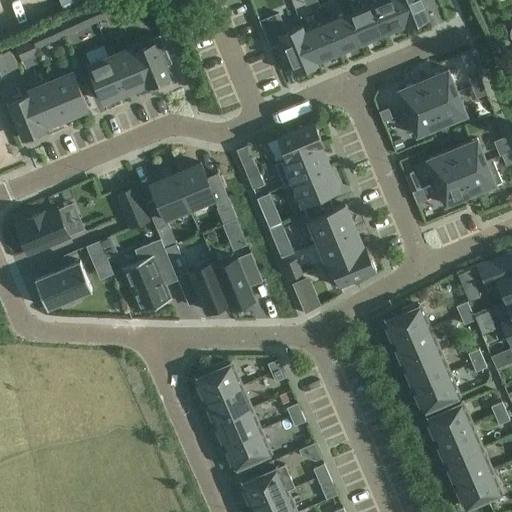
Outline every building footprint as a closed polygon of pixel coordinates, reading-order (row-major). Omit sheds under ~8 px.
[(92,1),(91,0),(57,0),(64,14),(92,1)] [(122,0),(128,12),(135,9),(146,4),(144,0),(122,0)] [(362,44),(384,35),(369,0),(367,0),(347,9),(362,44)] [(395,0),(369,0),(384,35),(406,26),(395,0)] [(429,16),(422,0),(395,0),(406,26),(429,16)] [(91,9),(95,20),(106,15),(102,4),(91,9)] [(60,23),(65,34),(95,20),(91,9),(60,23)] [(362,44),(347,9),(325,18),(339,53),(362,44)] [(278,13),(259,21),(269,46),(281,41),(294,72),(317,63),(302,27),(303,27),(303,25),(285,32),(278,13)] [(339,53),(325,18),(303,27),(302,27),(317,63),(339,53)] [(65,34),(60,23),(31,36),(36,47),(65,34)] [(171,75),(164,59),(170,57),(160,34),(133,45),(149,84),(171,75)] [(511,46),(508,37),(500,41),(503,49),(511,46)] [(38,51),(33,40),(17,47),(22,58),(38,51)] [(149,84),(133,45),(111,54),(126,92),(146,83),(147,85),(149,84)] [(504,59),(511,56),(511,46),(501,51),(504,59)] [(1,54),(0,54),(0,75),(9,72),(1,54)] [(126,92),(111,54),(87,64),(103,101),(126,92)] [(432,102),(457,91),(448,68),(423,79),(432,102)] [(49,80),(65,117),(88,108),(73,70),(49,80)] [(467,74),(471,85),(481,81),(477,70),(467,74)] [(432,102),(423,79),(398,89),(407,112),(432,102)] [(29,93),(44,129),(46,128),(45,126),(65,117),(49,80),(28,89),(29,93)] [(486,93),(481,81),(471,85),(476,97),(486,93)] [(442,125),(467,114),(457,91),(432,102),(442,125)] [(44,129),(29,93),(7,102),(22,138),(44,129)] [(432,102),(407,112),(417,135),(442,125),(432,102)] [(392,118),(387,108),(378,111),(382,122),(392,118)] [(94,133),(102,151),(130,138),(122,120),(94,133)] [(323,144),(313,121),(278,135),(287,158),(288,158),(323,144)] [(477,137),(452,148),(461,171),(486,161),(486,160),(477,137)] [(500,155),(501,154),(510,151),(504,137),(494,141),(500,155)] [(396,149),(404,146),(401,138),(393,141),(396,149)] [(247,144),(236,149),(243,164),(247,175),(258,171),(254,159),(247,144)] [(323,145),(323,144),(288,158),(287,158),(274,163),(284,186),(293,182),(292,181),(330,166),(321,145),(323,145)] [(461,171),(452,148),(426,158),(436,181),(461,171)] [(511,156),(510,151),(501,154),(506,165),(511,162),(511,156)] [(501,181),(491,157),(486,160),(486,161),(461,171),(471,194),(501,181)] [(200,162),(175,172),(190,206),(214,196),(218,205),(229,201),(217,171),(206,176),(200,162)] [(339,189),(330,166),(292,181),(293,182),(305,212),(331,201),(328,193),(339,189)] [(258,171),(247,175),(253,188),(264,183),(258,171)] [(461,171),(436,181),(446,205),(471,194),(461,171)] [(156,197),(146,201),(156,226),(168,221),(166,216),(190,206),(175,172),(151,182),(156,197)] [(135,185),(117,193),(131,226),(149,218),(135,185)] [(425,199),(421,188),(412,192),(416,203),(425,199)] [(305,212),(318,242),(355,227),(345,203),(334,208),(331,201),(305,212)] [(379,201),(362,207),(367,224),(385,218),(379,201)] [(28,221),(17,225),(28,252),(68,235),(83,229),(72,202),(57,209),(57,208),(44,214),(43,211),(27,218),(28,221)] [(269,227),(280,222),(275,211),(264,216),(269,227)] [(226,232),(240,226),(237,217),(236,217),(223,223),(226,232)] [(286,238),(280,222),(269,227),(275,243),(286,238)] [(363,247),(355,227),(318,242),(326,263),(366,247),(365,246),(363,247)] [(100,241),(107,258),(118,254),(111,236),(100,241)] [(140,259),(123,266),(141,311),(171,298),(162,277),(173,272),(176,279),(178,278),(176,275),(165,248),(161,238),(136,249),(140,259)] [(89,245),(86,246),(100,279),(114,274),(107,258),(100,241),(89,245)] [(188,270),(180,251),(176,243),(165,248),(176,275),(188,270)] [(375,270),(366,247),(326,263),(336,286),(375,270)] [(215,265),(229,301),(229,302),(231,307),(237,305),(238,307),(249,303),(248,300),(254,298),(249,286),(263,280),(251,251),(237,257),(237,256),(215,265)] [(511,262),(508,254),(480,266),(488,285),(500,280),(508,300),(511,298),(511,262)] [(188,270),(176,275),(178,278),(188,304),(202,298),(207,310),(213,308),(214,310),(225,306),(224,304),(229,302),(229,301),(215,265),(213,259),(190,269),(188,270)] [(295,259),(284,263),(290,278),(301,273),(295,259)] [(80,260),(36,279),(47,307),(62,300),(64,306),(79,300),(77,294),(92,288),(80,260)] [(473,280),(468,268),(456,273),(461,285),(473,280)] [(303,280),(292,284),(298,299),(304,312),(314,308),(309,294),(303,280)] [(456,305),(460,314),(471,310),(467,301),(456,305)] [(394,343),(430,327),(420,305),(415,307),(413,303),(402,308),(404,312),(384,320),(394,343)] [(471,310),(460,314),(464,324),(475,319),(471,310)] [(404,365),(440,349),(430,327),(394,343),(404,365)] [(468,353),(472,362),(483,357),(479,348),(468,353)] [(404,365),(413,387),(449,371),(440,349),(404,365)] [(483,357),(472,362),(476,371),(487,366),(483,357)] [(282,367),(278,358),(267,363),(271,372),(282,367)] [(215,369),(196,378),(205,400),(241,385),(232,362),(226,364),(224,361),(213,366),(215,369)] [(271,372),(275,381),(286,376),(282,367),(271,372)] [(413,387),(423,410),(459,394),(449,371),(413,387)] [(241,385),(205,400),(215,422),(251,407),(241,385)] [(495,415),(506,410),(502,401),(491,406),(495,415)] [(301,411),(297,402),(286,407),(290,416),(301,411)] [(462,402),(426,417),(436,440),(472,424),(462,402)] [(261,429),(251,407),(215,422),(225,444),(261,429)] [(506,410),(495,415),(499,424),(510,419),(506,410)] [(290,416),(294,425),(305,420),(301,411),(290,416)] [(472,424),(436,440),(446,462),(482,446),(472,424)] [(225,444),(234,467),(271,452),(261,429),(225,444)] [(455,484),(491,469),(482,446),(446,462),(455,484)] [(313,467),(317,476),(328,472),(324,463),(313,467)] [(277,467),(241,482),(251,505),(287,490),(295,486),(285,464),(277,467)] [(465,507),(501,491),(491,469),(455,484),(465,507)] [(317,476),(321,485),(332,480),(328,472),(317,476)] [(254,511),(295,511),(297,511),(287,490),(251,505),(254,511)]
